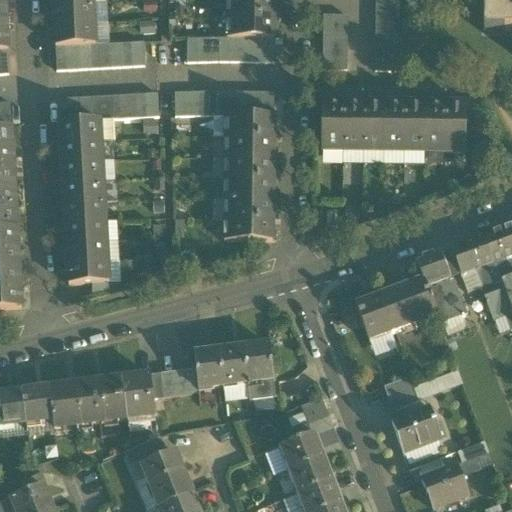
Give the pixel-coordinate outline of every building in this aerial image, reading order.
[(52,0),(53,8),(93,6),(92,0),(52,0)] [(275,20),(275,0),(227,0),(227,19),(275,20)] [(375,0),(375,8),(399,8),(399,0),(375,0)] [(511,0),(484,0),(484,35),(511,35),(511,0)] [(107,5),(106,5),(93,6),(94,26),(108,26),(107,5)] [(53,8),(54,29),(94,26),(93,6),(53,8)] [(375,8),(375,19),(399,19),(399,8),(375,8)] [(323,18),(323,29),(347,29),(347,18),(323,18)] [(275,41),(275,20),(227,19),(227,41),(231,41),(242,41),(253,41),(264,41),(275,41)] [(375,19),(375,30),(399,30),(399,19),(375,19)] [(154,23),(139,24),(140,37),(155,36),(154,23)] [(95,48),(94,26),(54,29),(55,50),(66,49),(77,48),(88,48),(95,48)] [(109,47),(108,26),(94,26),(95,48),(100,48),(109,47)] [(323,29),(323,40),(347,40),(347,29),(323,29)] [(375,30),(375,41),(399,41),(399,30),(375,30)] [(323,40),(323,50),(347,51),(347,40),(323,40)] [(188,66),(199,66),(199,41),(188,42),(187,42),(187,66),(188,66)] [(199,41),(199,66),(209,65),(210,41),(199,41)] [(221,41),(210,41),(209,65),(220,65),(221,41)] [(227,41),(221,41),(220,65),(231,65),(231,41),(227,41)] [(242,41),(231,41),(231,65),(242,65),(242,41)] [(253,41),(242,41),(242,65),(253,65),(253,41)] [(264,41),(253,41),(253,65),(264,65),(264,41)] [(275,41),(264,41),(264,65),(275,66),(275,41)] [(375,41),(375,51),(399,52),(399,41),(375,41)] [(133,46),(122,47),(123,71),(134,70),(133,46)] [(144,46),(133,46),(134,70),(145,70),(145,69),(144,46)] [(109,47),(100,48),(101,72),(112,71),(111,47),(109,47)] [(122,47),(111,47),(112,71),(123,71),(122,47)] [(77,48),(66,49),(68,73),(79,73),(77,48)] [(88,48),(77,48),(79,73),(90,72),(88,48)] [(95,48),(88,48),(90,72),(101,72),(100,48),(95,48)] [(57,74),(68,73),(66,49),(55,50),(57,74)] [(323,50),(323,61),(347,62),(347,51),(323,50)] [(375,51),(375,62),(399,63),(399,52),(375,51)] [(7,53),(0,53),(0,78),(9,77),(7,53)] [(347,73),(347,62),(323,61),(323,73),(347,73)] [(399,74),(399,63),(375,62),(375,74),(399,74)] [(175,120),(186,119),(187,95),(175,96),(175,120)] [(186,119),(197,119),(198,95),(187,95),(186,119)] [(197,119),(208,119),(209,95),(198,95),(197,119)] [(213,119),(219,119),(220,95),(209,95),(208,119),(213,119)] [(226,118),(230,118),(230,95),(220,95),(219,119),(226,118)] [(230,118),(241,118),(241,95),(230,95),(230,118)] [(241,118),(252,119),(252,95),(241,95),(241,118)] [(252,119),(263,119),(263,95),(252,95),(252,119)] [(274,95),(263,95),(263,119),(274,119),(274,95)] [(158,96),(147,97),(148,121),(158,121),(159,120),(158,96)] [(143,121),(148,121),(147,97),(136,98),(137,122),(143,121)] [(115,123),(126,122),(125,98),(114,99),(115,123)] [(126,122),(137,122),(136,98),(125,98),(126,122)] [(114,123),(115,123),(114,99),(103,100),(104,124),(114,123)] [(82,125),(93,124),(92,100),(81,101),(82,125)] [(100,124),(104,124),(103,100),(92,100),(93,124),(100,124)] [(60,126),(71,125),(70,101),(58,102),(60,126)] [(71,125),(82,125),(81,101),(70,101),(71,125)] [(10,105),(0,106),(0,119),(1,132),(12,131),(10,105)] [(321,153),(342,153),(343,105),(322,105),(321,153)] [(363,106),(343,105),(342,153),(363,154),(363,106)] [(384,106),(363,106),(363,154),(383,154),(384,106)] [(404,106),(384,106),(383,154),(403,154),(404,106)] [(424,107),(404,106),(403,154),(424,155),(424,107)] [(445,107),(424,107),(424,155),(444,155),(445,107)] [(466,107),(445,107),(444,155),(465,155),(466,107)] [(219,119),(213,119),(213,139),(225,140),(226,118),(219,119)] [(226,118),(225,140),(274,140),(274,119),(263,119),(252,119),(241,118),(230,118),(226,118)] [(148,121),(143,121),(144,138),(159,137),(158,121),(148,121)] [(101,144),(113,144),(115,144),(114,123),(104,124),(100,124),(101,144)] [(60,126),(61,147),(101,144),(100,124),(93,124),(82,125),(71,125),(60,126)] [(0,152),(13,151),(12,131),(1,132),(0,131),(0,152)] [(225,140),(225,160),(273,161),(274,140),(225,140)] [(61,147),(62,167),(102,165),(101,144),(61,147)] [(102,165),(114,164),(113,144),(101,144),(102,165)] [(0,172),(14,171),(13,151),(0,152),(0,172)] [(363,166),(363,154),(342,153),(342,166),(363,166)] [(363,154),(363,166),(383,166),(383,154),(363,154)] [(383,154),(383,166),(403,166),(403,154),(383,154)] [(403,154),(403,166),(424,167),(424,155),(403,154)] [(424,155),(424,167),(444,167),(444,155),(424,155)] [(225,181),(225,160),(213,160),(212,181),(225,181)] [(225,160),(225,181),(273,182),(273,161),(225,160)] [(103,185),(115,184),(114,164),(102,165),(103,185)] [(62,167),(63,187),(103,185),(102,165),(62,167)] [(0,192),(15,191),(14,171),(0,172),(0,192)] [(225,181),(225,202),(273,202),(273,182),(225,181)] [(115,184),(103,185),(104,205),(118,204),(117,184),(115,184)] [(63,187),(64,207),(104,205),(103,185),(63,187)] [(0,212),(16,211),(15,191),(0,192),(0,212)] [(212,222),(224,222),(225,202),(212,201),(212,222)] [(225,202),(224,222),(272,223),(273,202),(225,202)] [(64,207),(65,227),(105,225),(104,205),(64,207)] [(0,232),(17,231),(16,211),(0,212),(0,232)] [(326,229),(339,229),(339,214),(326,214),(326,229)] [(272,244),(272,223),(224,222),(224,244),(272,244)] [(106,245),(118,244),(117,224),(105,225),(106,245)] [(65,227),(66,247),(106,245),(105,225),(65,227)] [(484,238),(494,265),(505,261),(511,258),(511,227),(484,238)] [(0,252),(18,251),(17,231),(0,232),(0,252)] [(461,277),(475,272),(494,265),(484,238),(451,250),(461,277)] [(107,265),(119,264),(118,244),(106,245),(107,265)] [(66,247),(67,267),(107,265),(106,245),(66,247)] [(0,272),(19,271),(18,251),(0,252),(0,272)] [(422,282),(426,290),(450,282),(440,254),(415,263),(422,282)] [(494,265),(501,284),(511,279),(511,274),(509,267),(507,265),(505,261),(494,265)] [(107,265),(109,286),(121,285),(119,264),(107,265)] [(109,286),(107,265),(67,267),(68,288),(91,287),(109,286)] [(501,284),(494,265),(475,272),(482,291),(501,284)] [(0,292),(20,291),(19,271),(0,272),(0,292)] [(468,297),(482,291),(475,272),(461,277),(468,297)] [(511,279),(501,284),(508,300),(511,297),(511,279)] [(422,282),(378,299),(392,336),(437,319),(426,290),(422,282)] [(451,282),(450,282),(426,290),(437,319),(440,327),(442,326),(461,319),(462,319),(464,319),(464,318),(465,317),(451,282)] [(506,318),(511,315),(511,312),(508,300),(501,284),(482,291),(487,305),(486,306),(487,307),(488,307),(494,323),(506,318)] [(109,296),(109,286),(91,287),(92,301),(109,296)] [(0,312),(21,311),(20,291),(0,292),(0,312)] [(369,345),(392,336),(378,299),(354,308),(369,345)] [(506,318),(494,323),(500,337),(511,333),(506,318)] [(467,332),(462,319),(461,319),(442,326),(447,340),(467,332)] [(243,350),(248,386),(274,383),(269,347),(243,350)] [(223,389),(248,386),(243,350),(219,353),(223,389)] [(199,392),(223,389),(219,353),(194,356),(196,372),(199,392)] [(189,373),(192,397),(199,392),(196,372),(189,373)] [(189,373),(175,375),(178,399),(192,397),(189,373)] [(164,401),(178,399),(175,375),(161,376),(164,401)] [(413,393),(417,402),(462,385),(458,375),(414,392),(413,393)] [(154,402),(164,401),(161,376),(151,378),(154,402)] [(151,378),(121,382),(126,421),(156,417),(154,402),(151,378)] [(384,390),(388,402),(413,393),(409,381),(384,390)] [(121,382),(94,385),(99,425),(126,421),(121,382)] [(276,400),(274,383),(248,386),(250,402),(250,403),(253,403),(273,400),(276,400)] [(94,385),(50,391),(54,423),(55,430),(99,425),(94,385)] [(248,386),(223,389),(226,405),(250,402),(248,386)] [(50,391),(22,394),(26,426),(54,423),(50,391)] [(417,402),(413,393),(388,402),(392,412),(417,402)] [(0,429),(26,426),(22,394),(0,397),(0,429)] [(273,400),(253,403),(255,415),(275,413),(273,400)] [(392,425),(402,454),(404,454),(439,440),(441,440),(430,411),(392,425)] [(288,421),(292,430),(307,425),(303,415),(288,421)] [(26,426),(28,438),(56,435),(55,430),(54,423),(26,426)] [(308,425),(286,433),(290,446),(312,437),(308,425)] [(0,429),(0,442),(28,438),(26,426),(0,429)] [(280,450),(290,475),(324,461),(314,436),(312,437),(290,446),(280,450)] [(140,449),(145,461),(167,452),(161,440),(140,449)] [(440,457),(439,440),(404,454),(409,468),(440,457)] [(458,455),(463,467),(489,456),(485,445),(458,455)] [(140,449),(132,452),(137,464),(145,461),(140,449)] [(143,469),(150,486),(183,473),(175,455),(150,465),(143,469)] [(489,456),(463,467),(467,478),(494,468),(489,456)] [(333,484),(324,461),(290,475),(299,497),(333,484)] [(419,470),(423,480),(446,472),(442,461),(419,470)] [(421,481),(433,511),(468,498),(457,468),(446,472),(423,480),(421,481)] [(150,488),(160,511),(193,498),(183,473),(150,486),(150,488)] [(21,484),(26,495),(42,489),(47,487),(42,476),(21,484)] [(328,511),(342,507),(333,484),(299,497),(305,511),(328,511)] [(144,511),(157,511),(160,511),(150,488),(137,493),(144,511)] [(0,511),(51,511),(42,489),(26,495),(12,501),(0,505),(0,511)] [(283,504),(286,511),(305,511),(299,497),(283,504)] [(160,511),(199,511),(193,498),(160,511)]
